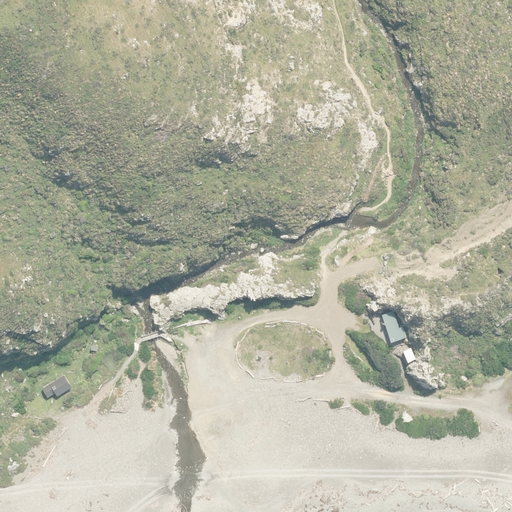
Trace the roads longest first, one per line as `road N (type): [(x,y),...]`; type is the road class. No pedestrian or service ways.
road 1 (track): [(349,384),(163,420),(0,490)]
road 2 (track): [(511,210),(413,257),(324,279)]
road 3 (track): [(250,399),(222,372),(213,350),(231,328),(269,314),(330,317)]
road 4 (track): [(511,430),(476,405),(368,395),(349,384)]
